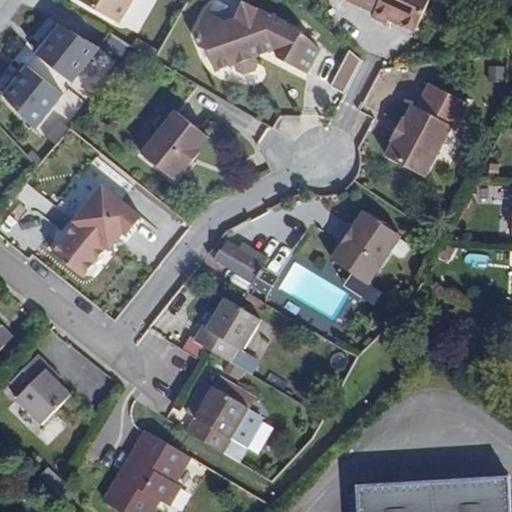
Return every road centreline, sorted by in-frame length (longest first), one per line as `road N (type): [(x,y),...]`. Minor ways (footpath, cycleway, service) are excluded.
road 1 (residential): [(371,66),(324,158),(213,217),(108,350)]
road 2 (residential): [(108,350),(0,265)]
